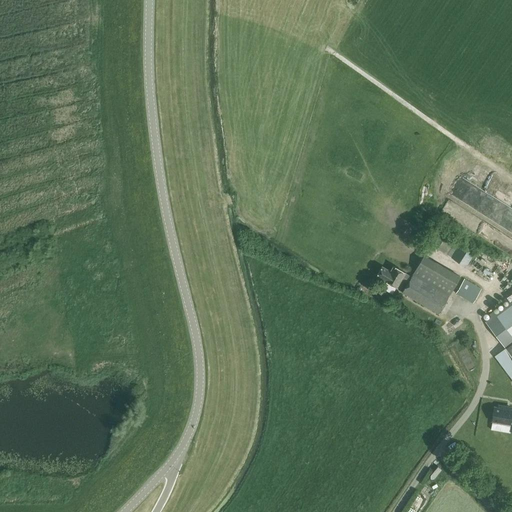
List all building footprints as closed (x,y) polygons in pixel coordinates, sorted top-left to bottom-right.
[(457,237),(444,229),(433,246),(446,254),(457,237)] [(451,257),(465,266),(476,251),(461,242),(451,257)] [(481,262),(491,269),(496,262),(487,255),(481,262)] [(423,256),(411,277),(405,273),(393,266),(390,271),(382,267),(376,276),(385,281),(396,288),(401,280),(407,284),(402,293),(438,314),(460,277),(423,256)] [(511,284),(511,275),(511,276),(510,272),(502,277),(507,287),(511,284)] [(473,303),(481,289),(465,280),(456,293),(473,303)] [(511,301),(485,322),(511,357),(511,301)] [(458,310),(454,319),(463,323),(466,314),(458,310)] [(511,425),(510,432),(511,432),(511,410),(506,409),(506,407),(498,406),(498,407),(494,407),(491,422),(511,425)] [(436,468),(441,480),(447,477),(442,466),(436,468)]
